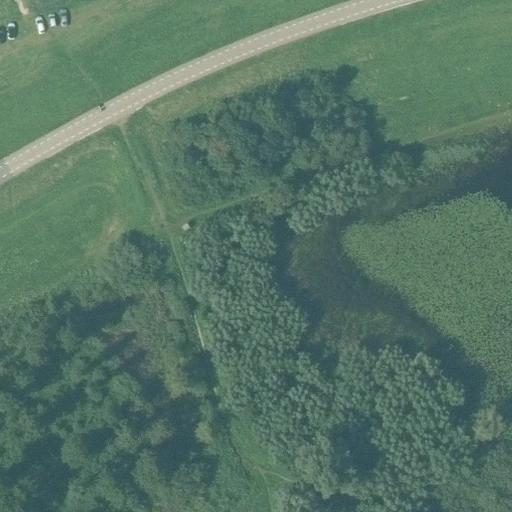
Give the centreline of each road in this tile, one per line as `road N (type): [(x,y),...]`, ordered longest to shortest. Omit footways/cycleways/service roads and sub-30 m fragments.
road 1 (tertiary): [(0,167),(120,99),(396,0)]
road 2 (track): [(223,458),(210,363),(120,99)]
road 3 (track): [(171,241),(511,104)]
road 4 (track): [(223,458),(325,486),(346,511)]
